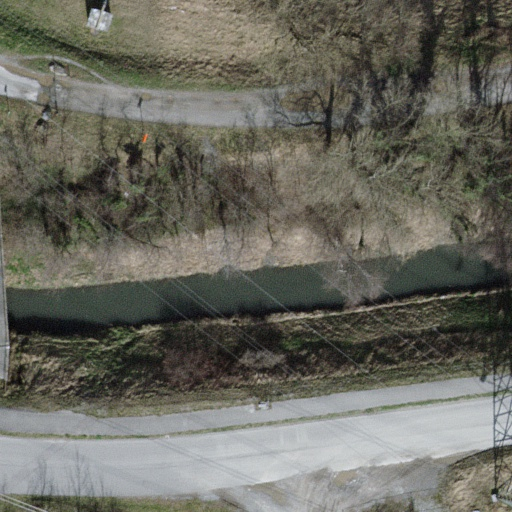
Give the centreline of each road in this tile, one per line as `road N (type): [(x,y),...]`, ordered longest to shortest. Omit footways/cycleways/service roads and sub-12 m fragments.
road 1 (track): [(0,77),(64,93),(221,111),(357,110),(511,81)]
road 2 (unclassified): [(0,458),(167,462),(511,419)]
